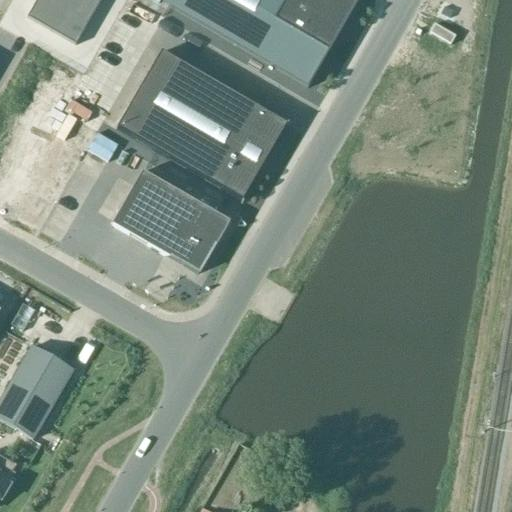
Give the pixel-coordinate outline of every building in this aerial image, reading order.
[(41,0),(38,0),(33,9),(57,23),(63,13),(41,0)] [(65,0),(41,0),(63,13),(69,2),(65,0)] [(90,0),(70,0),(69,2),(94,16),(100,5),(90,0)] [(165,0),(163,4),(307,88),(307,89),(308,90),(359,3),(353,0),(165,0)] [(69,2),(63,13),(88,27),(94,16),(69,2)] [(33,9),(27,20),(51,34),(57,23),(33,9)] [(63,13),(57,23),(81,37),(88,27),(63,13)] [(57,23),(51,34),(75,48),(81,37),(57,23)] [(435,27),(430,35),(450,47),(455,39),(435,27)] [(239,205),(284,128),(160,55),(116,131),(239,205)] [(142,174),(111,227),(164,258),(165,257),(198,277),(218,242),(219,243),(229,224),(142,174)] [(340,176),(331,199),(343,204),(352,180),(340,176)] [(32,349),(0,403),(0,423),(33,442),(73,373),(32,349)] [(0,498),(13,477),(11,476),(16,468),(0,458),(0,498)]
